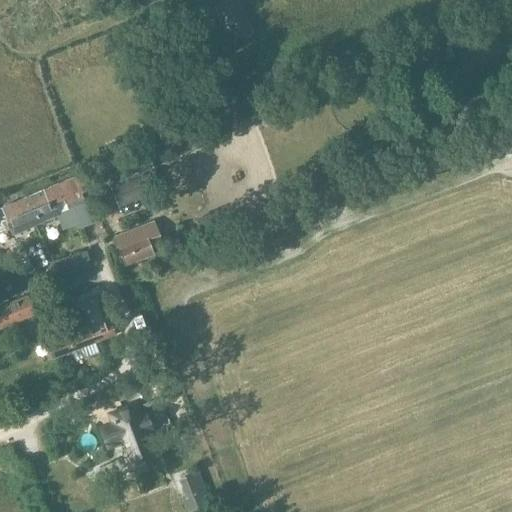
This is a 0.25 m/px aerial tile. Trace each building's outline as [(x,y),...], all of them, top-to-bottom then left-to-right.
[(250,34),(235,3),(219,10),(234,41),(250,34)] [(459,27),(414,43),(401,48),(408,67),(420,63),(421,66),(467,50),(459,27)] [(180,138),(167,142),(172,156),(186,152),(186,153),(201,148),(207,145),(204,135),(207,133),(201,116),(191,119),(194,127),(179,133),(180,138)] [(127,158),(134,176),(154,168),(148,151),(127,158)] [(82,174),(23,198),(26,204),(30,212),(35,210),(41,223),(36,226),(36,227),(58,217),(64,230),(81,222),(83,227),(96,223),(88,204),(85,205),(80,194),(89,190),(82,174)] [(111,188),(119,208),(156,193),(149,174),(111,188)] [(2,214),(1,212),(0,212),(0,232),(9,229),(13,237),(36,227),(36,226),(41,223),(35,210),(30,212),(26,204),(2,214)] [(114,238),(121,257),(125,267),(154,256),(151,246),(162,241),(154,222),(114,238)] [(54,262),(58,277),(91,266),(86,251),(54,262)] [(0,302),(2,301),(11,298),(16,296),(8,277),(7,275),(0,277),(0,302)] [(41,305),(35,293),(0,307),(0,330),(35,316),(35,315),(45,311),(43,305),(41,305)] [(82,330),(48,343),(52,352),(54,359),(72,352),(76,362),(98,354),(94,343),(115,335),(100,296),(82,303),(73,306),(82,330)] [(109,447),(119,476),(160,461),(159,459),(149,432),(154,430),(173,423),(167,407),(148,414),(143,416),(138,405),(115,413),(119,422),(100,429),(107,448),(109,447)] [(205,491),(187,498),(183,500),(187,511),(189,511),(210,504),(205,491)]
